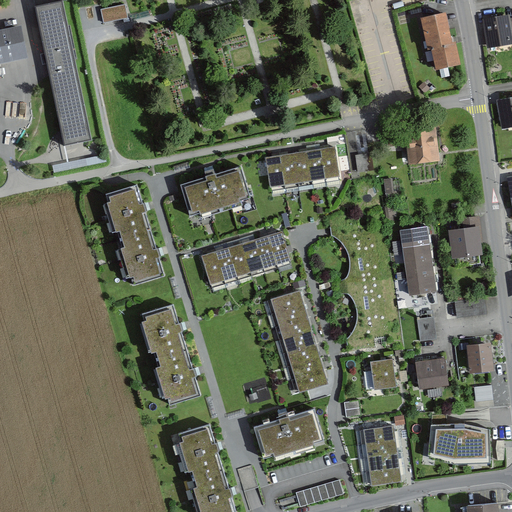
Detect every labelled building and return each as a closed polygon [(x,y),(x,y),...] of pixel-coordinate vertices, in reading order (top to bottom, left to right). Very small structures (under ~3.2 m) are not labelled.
[(62,3),(35,9),(65,148),(92,142),(62,3)] [(125,4),(100,9),(103,24),(128,18),(125,4)] [(446,12),(421,18),(428,49),(431,49),(436,70),(460,65),(455,42),(452,42),(446,12)] [(511,31),(509,16),(483,21),(488,49),(511,44),(511,31)] [(0,64),(29,58),(21,25),(0,30),(0,64)] [(511,99),(486,104),(492,131),(511,127),(511,99)] [(411,169),(441,165),(436,130),(406,134),(411,169)] [(336,147),(322,149),(326,178),(341,176),(336,147)] [(312,180),(326,178),(322,149),(308,151),(312,180)] [(298,183),(312,180),(308,151),(293,154),(298,183)] [(367,152),(356,154),(359,170),(370,168),(367,152)] [(284,185),(298,183),(293,154),(279,156),(284,185)] [(105,155),(51,165),(53,173),(106,163),(105,155)] [(270,187),(284,185),(279,156),(265,158),(270,187)] [(191,215),(248,197),(239,167),(182,185),(191,215)] [(511,177),(500,179),(507,219),(511,218),(511,177)] [(101,197),(115,242),(146,232),(132,187),(101,197)] [(468,228),(447,230),(451,260),(480,256),(477,238),(486,237),(483,216),(466,218),(468,228)] [(401,231),(403,248),(432,244),(429,227),(401,231)] [(161,277),(146,232),(115,242),(129,287),(161,277)] [(269,237),(277,264),(290,260),(282,233),(269,237)] [(350,238),(360,285),(377,282),(369,235),(350,238)] [(256,241),(264,268),(277,264),(269,237),(256,241)] [(243,244),(251,272),(264,268),(256,241),(243,244)] [(229,248),(238,276),(251,272),(243,244),(229,248)] [(434,260),(432,244),(403,248),(406,264),(434,260)] [(216,252),(225,280),(238,276),(229,248),(216,252)] [(225,280),(216,252),(203,256),(211,284),(225,280)] [(437,276),(434,260),(406,264),(408,281),(437,276)] [(439,293),(437,276),(408,281),(411,297),(439,293)] [(385,324),(377,282),(360,285),(370,340),(385,324)] [(271,300),(275,313),(304,304),(300,291),(271,300)] [(477,299),(479,314),(487,313),(485,298),(477,299)] [(479,314),(477,299),(470,300),(472,315),(479,314)] [(472,315),(470,300),(462,302),(464,316),(472,315)] [(464,316),(462,302),(454,303),(456,317),(464,316)] [(308,317),(304,304),(275,313),(279,326),(308,317)] [(168,306),(137,316),(164,404),(196,394),(168,306)] [(312,330),(308,317),(279,326),(283,339),(312,330)] [(419,326),(436,324),(435,317),(418,319),(419,326)] [(420,333),(436,331),(436,324),(419,326),(420,333)] [(316,343),(312,330),(283,339),(287,352),(316,343)] [(436,331),(420,333),(420,340),(437,338),(436,331)] [(320,356),(316,343),(287,352),(291,365),(320,356)] [(492,343),(467,346),(471,373),(496,370),(492,343)] [(324,369),(320,356),(291,365),(295,378),(324,369)] [(393,359),(368,363),(372,389),(397,385),(393,359)] [(445,359),(415,363),(419,388),(448,384),(445,359)] [(328,382),(324,369),(295,378),(299,391),(328,382)] [(491,385),(474,387),(476,400),(493,398),(491,385)] [(319,443),(309,410),(255,425),(265,458),(319,443)] [(176,434),(190,479),(219,470),(205,425),(176,434)] [(490,431),(464,425),(433,427),(429,462),(452,467),(491,466),(490,431)] [(365,430),(366,444),(396,440),(394,426),(365,430)] [(398,454),(396,440),(366,444),(368,458),(398,454)] [(368,458),(370,472),(399,468),(398,454),(368,458)] [(240,467),(246,489),(251,488),(256,506),(264,504),(253,463),(240,467)] [(401,481),(399,468),(370,472),(372,485),(401,481)] [(232,511),(219,470),(190,479),(200,511),(232,511)] [(340,480),(296,493),(301,507),(344,494),(340,480)] [(468,505),(468,511),(498,511),(497,503),(468,505)]
